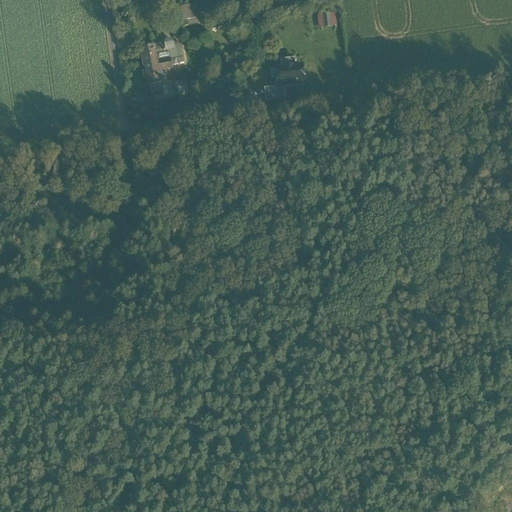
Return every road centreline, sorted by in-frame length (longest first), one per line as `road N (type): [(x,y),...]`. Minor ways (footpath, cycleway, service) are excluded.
road 1 (track): [(511,72),(329,97)]
road 2 (unclassified): [(122,125),(104,0)]
road 3 (track): [(122,125),(0,142)]
